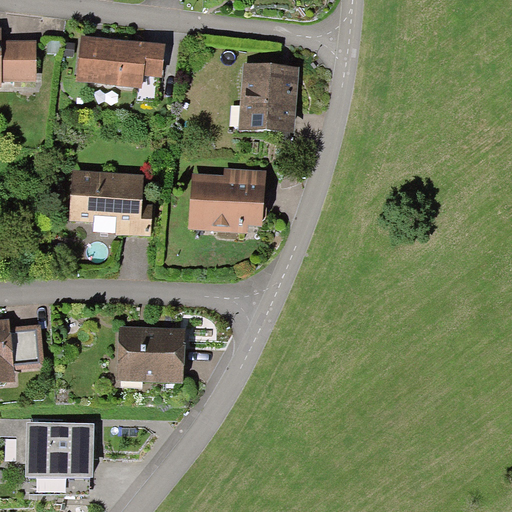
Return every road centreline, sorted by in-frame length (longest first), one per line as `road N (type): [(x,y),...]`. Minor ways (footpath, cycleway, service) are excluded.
road 1 (residential): [(10,0),(349,41)]
road 2 (residential): [(261,317),(327,154),(349,41)]
road 3 (residential): [(0,290),(198,293),(261,317)]
road 4 (residential): [(128,511),(231,376),(261,317)]
